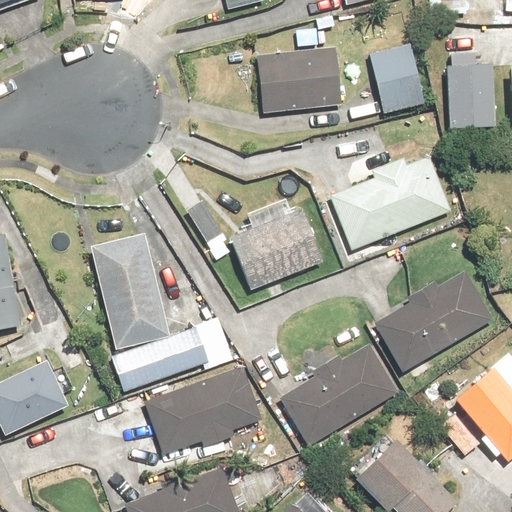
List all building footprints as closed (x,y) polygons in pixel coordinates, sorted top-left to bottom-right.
[(220,0),(224,11),(263,0),(220,0)] [(462,0),(426,0),(428,18),(464,16),(462,0)] [(407,42),(364,54),(381,115),(424,103),(407,42)] [(340,47),(256,55),(262,113),(345,105),(340,47)] [(447,60),(449,127),(491,125),(489,58),(447,60)] [(331,197),(352,251),(453,212),(432,158),(409,167),(405,157),(373,170),(377,179),(331,197)] [(305,209),(230,238),(250,291),(326,262),(305,209)] [(221,317),(172,334),(148,233),(93,246),(117,349),(112,351),(119,374),(128,399),(236,359),(221,317)] [(9,235),(0,236),(0,329),(23,326),(9,235)] [(376,322),(404,371),(495,320),(467,271),(439,287),(435,282),(409,297),(412,302),(376,322)] [(282,397),(312,447),(402,395),(372,344),(344,360),(341,355),(314,371),(317,376),(282,397)] [(50,359),(0,382),(0,419),(8,436),(72,406),(66,392),(75,387),(66,369),(57,373),(50,359)] [(244,365),(145,401),(165,455),(204,441),(206,447),(237,436),(234,430),(264,419),(244,365)] [(511,386),(495,366),(457,397),(510,461),(511,459),(511,386)] [(449,511),(460,501),(399,439),(357,480),(388,511),(392,511),(396,508),(400,511),(449,511)] [(164,490),(125,504),(128,511),(242,511),(226,467),(195,479),(192,472),(162,483),(164,490)] [(305,511),(296,503),(286,511),(305,511)]
